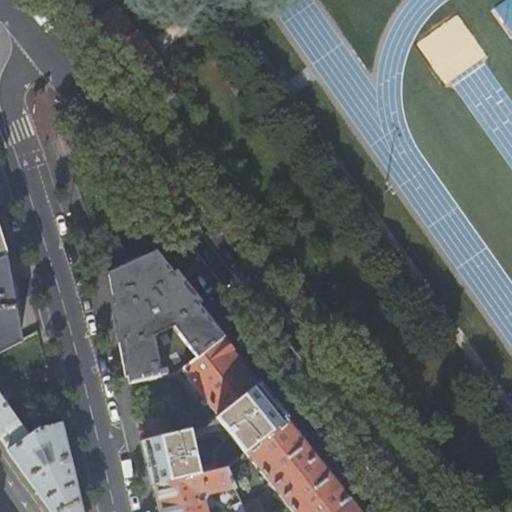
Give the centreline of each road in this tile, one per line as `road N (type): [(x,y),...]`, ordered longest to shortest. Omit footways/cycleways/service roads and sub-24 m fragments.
road 1 (secondary): [(23,13),(418,511)]
road 2 (secondary): [(0,84),(117,511)]
